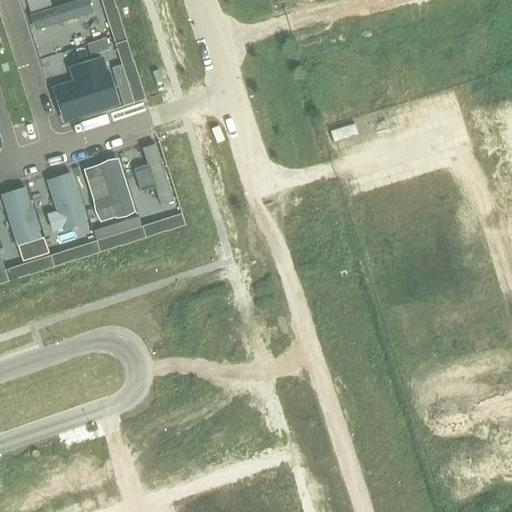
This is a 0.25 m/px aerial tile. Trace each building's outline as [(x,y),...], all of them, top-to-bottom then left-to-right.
[(88,0),(29,18),(38,50),(106,29),(97,0),(88,0)] [(113,0),(100,0),(104,12),(115,8),(113,0)] [(106,38),(87,44),(90,56),(109,50),(106,38)] [(132,61),(126,41),(115,45),(121,64),(133,103),(145,100),(133,61),(132,61)] [(124,106),(133,103),(121,64),(111,67),(124,106)] [(115,85),(58,102),(65,125),(122,108),(115,85)] [(175,203),(159,147),(143,151),(148,167),(135,170),(142,194),(155,190),(160,207),(175,203)] [(108,197),(94,201),(101,223),(128,215),(113,162),(99,166),(108,197)] [(63,233),(86,225),(70,178),(48,186),(63,233)] [(0,202),(16,251),(41,243),(23,191),(0,198),(0,202)] [(141,226),(145,238),(165,231),(166,232),(185,225),(181,214),(141,226)] [(141,226),(95,241),(99,253),(120,246),(145,238),(141,226)] [(99,253),(95,241),(50,256),(53,267),(74,260),(74,261),(99,253)] [(50,256),(4,270),(8,282),(28,275),(29,276),(53,267),(50,256)] [(275,511),(266,483),(246,489),(252,511),(275,511)] [(245,491),(227,497),(231,511),(252,511),(246,489),(245,489),(245,491)] [(231,511),(227,497),(207,503),(210,511),(231,511)] [(210,511),(207,503),(188,510),(188,511),(210,511)]
